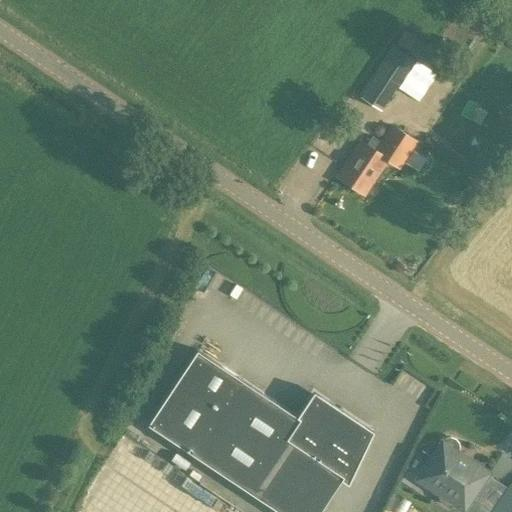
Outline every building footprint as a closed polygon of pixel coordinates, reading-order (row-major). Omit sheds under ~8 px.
[(434,50),(404,30),(394,44),(395,45),(360,97),(381,111),(416,59),(447,80),(456,66),(434,50)] [(391,125),(381,141),(371,136),(366,145),(360,141),(337,176),(364,194),(387,159),(399,167),(416,141),(391,125)] [(146,423),(280,511),(317,511),(342,476),(346,478),(368,431),(313,394),(298,417),(196,349),(146,423)] [(466,511),(479,511),(482,508),(471,500),(486,476),(466,463),(464,466),(452,459),(455,455),(456,451),(454,447),(452,442),(447,442),(443,442),(439,445),(429,461),(433,464),(422,481),(434,489),(437,504),(446,509),(454,508),(461,511),(462,511),(464,510),(466,511)] [(511,511),(511,486),(509,484),(490,511),(511,511)]
